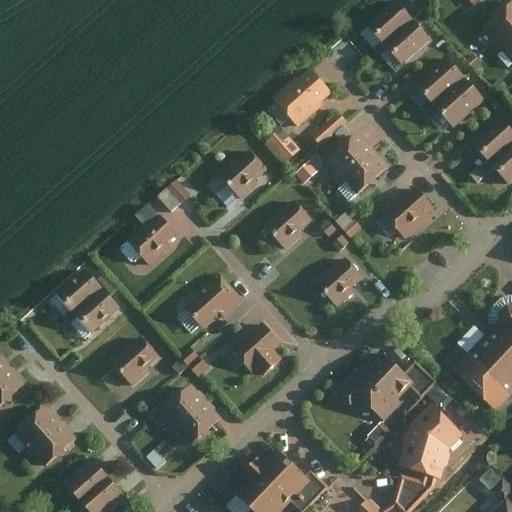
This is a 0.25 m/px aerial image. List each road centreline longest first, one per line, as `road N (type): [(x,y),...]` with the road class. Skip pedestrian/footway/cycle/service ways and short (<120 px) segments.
road 1 (residential): [(321,365),(372,323),(440,297),(491,247)]
road 2 (residential): [(355,98),(491,247)]
road 3 (residential): [(199,225),(321,365)]
road 4 (residential): [(48,369),(169,500)]
road 5 (residential): [(169,500),(277,409)]
